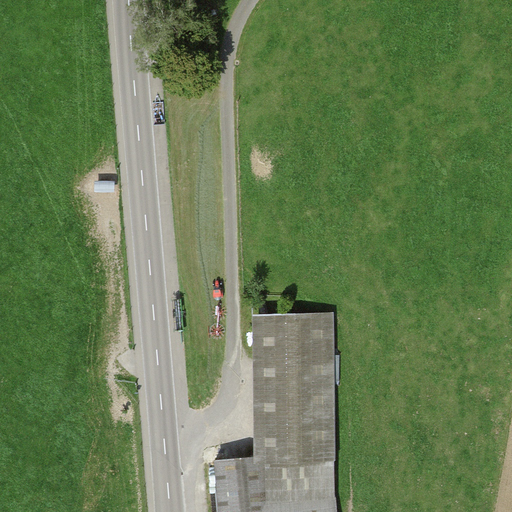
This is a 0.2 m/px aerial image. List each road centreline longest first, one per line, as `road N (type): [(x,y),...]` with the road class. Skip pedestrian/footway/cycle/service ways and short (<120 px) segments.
road 1 (tertiary): [(130,0),(171,511)]
road 2 (track): [(252,0),(232,52),(236,301),(228,404),(195,430),(164,432)]
